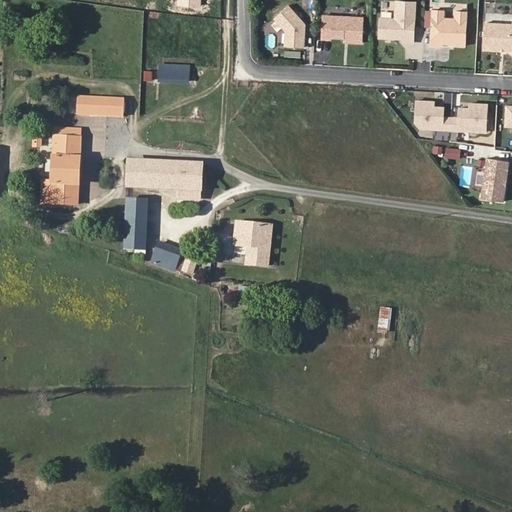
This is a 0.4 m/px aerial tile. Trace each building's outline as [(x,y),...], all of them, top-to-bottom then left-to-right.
[(395,19),(380,19),(379,37),(405,38),(405,42),(413,42),(415,2),(396,1),(395,19)] [(288,5),(274,18),(286,30),(285,46),(304,47),(305,24),(288,5)] [(443,10),(432,9),(430,46),(439,46),(442,44),(446,40),(450,40),(453,44),(465,45),(466,11),(455,10),(455,18),(451,21),(446,21),(443,17),(443,10)] [(363,17),(323,15),(322,36),(331,36),(344,37),(353,37),(353,42),(361,42),(363,17)] [(511,23),(485,22),(483,48),(511,49),(511,23)] [(190,81),(191,65),(161,63),(160,79),(190,81)] [(144,80),(152,80),(152,72),(144,72),(144,80)] [(124,117),(125,100),(79,98),(78,115),(124,117)] [(435,101),(417,100),(416,128),(443,129),(443,125),(451,125),(459,126),(459,130),(486,132),(488,104),(470,103),(470,108),(460,108),(459,117),(452,117),(444,117),(444,107),(434,106),(435,101)] [(57,129),(56,137),(81,137),(81,130),(57,129)] [(81,137),(56,137),(54,180),(43,180),(42,202),(78,204),(81,137)] [(461,148),(448,146),(446,155),(460,157),(461,148)] [(509,161),(488,158),(482,199),(504,201),(509,161)] [(200,201),(202,164),(129,161),(128,189),(178,191),(179,200),(200,201)] [(476,187),(483,187),(484,169),(478,168),(476,187)] [(148,202),(128,201),(126,250),(136,250),(137,254),(146,254),(148,202)] [(238,245),(253,246),(253,265),(273,266),(274,228),(238,226),(238,245)] [(159,244),(153,263),(173,270),(180,251),(159,244)] [(192,274),(196,261),(188,259),(184,271),(192,274)] [(240,288),(240,293),(282,298),(283,293),(240,288)] [(390,333),(392,308),(380,307),(378,332),(390,333)]
